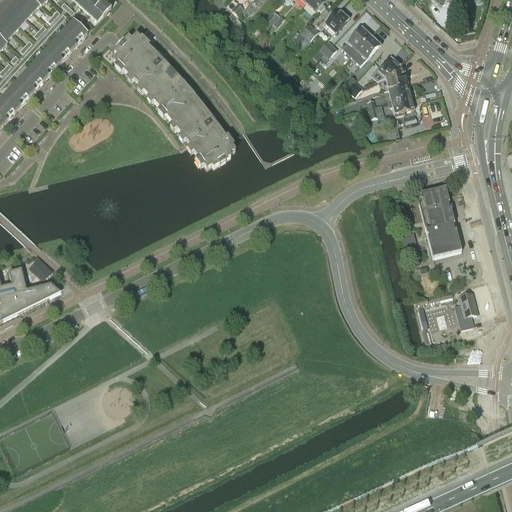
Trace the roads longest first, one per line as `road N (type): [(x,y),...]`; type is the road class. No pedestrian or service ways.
road 1 (tertiary): [(0,354),(274,219),(295,216),(326,233),(363,336),(414,372)]
road 2 (residential): [(0,154),(114,34)]
